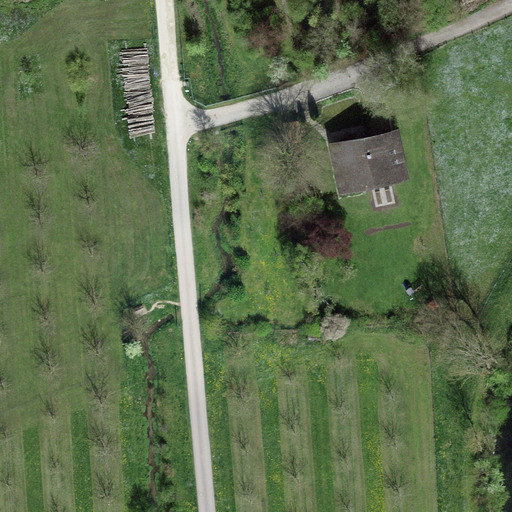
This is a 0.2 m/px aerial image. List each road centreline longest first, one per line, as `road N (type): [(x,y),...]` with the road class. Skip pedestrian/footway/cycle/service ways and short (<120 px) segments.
road 1 (unclassified): [(179,126),(206,511)]
road 2 (track): [(179,126),(312,90),(504,0)]
road 3 (track): [(179,126),(166,0)]
